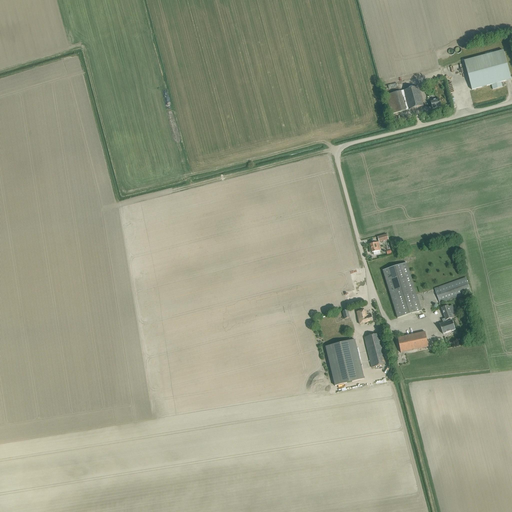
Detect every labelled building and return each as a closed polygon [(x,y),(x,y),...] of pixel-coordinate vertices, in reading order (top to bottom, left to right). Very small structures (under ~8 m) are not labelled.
[(502,87),(501,82),(511,79),(503,50),(464,61),(472,90),(491,85),(493,89),(502,87)] [(391,114),(406,110),(423,106),(418,86),(386,95),(391,114)] [(432,109),(441,106),(439,99),(430,101),(432,109)] [(381,252),(380,250),(381,250),(378,242),(370,244),(372,253),(373,252),(373,254),(374,255),(380,253),(381,252)] [(397,318),(422,311),(407,263),(383,270),(397,318)] [(440,303),(470,292),(465,278),(435,288),(440,303)] [(452,305),(456,316),(460,314),(455,304),(452,305)] [(448,322),(447,320),(452,318),(448,306),(441,308),(445,319),(442,320),(444,323),(439,324),(443,334),(455,330),(452,320),(448,322)] [(366,315),(365,310),(357,312),(358,317),(360,324),(368,322),(373,321),(371,314),(366,315)] [(428,347),(426,337),(425,332),(398,338),(399,343),(401,353),(428,347)] [(372,368),(380,365),(386,364),(378,333),(373,335),(364,338),(372,368)] [(335,386),(364,379),(355,340),(325,347),(335,386)]
